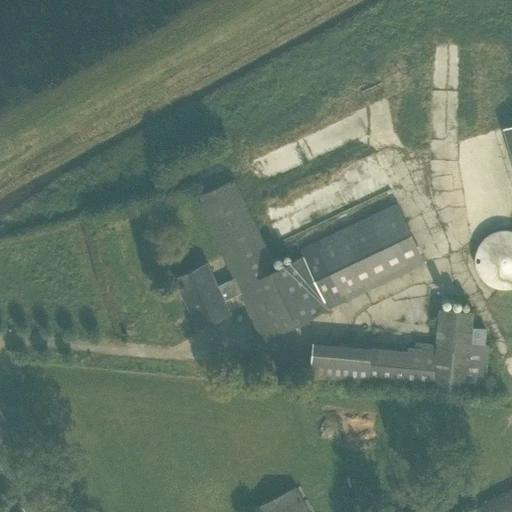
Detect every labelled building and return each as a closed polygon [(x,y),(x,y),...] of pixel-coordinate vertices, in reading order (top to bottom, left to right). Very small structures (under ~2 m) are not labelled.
[(291,168),(285,153),(299,148),(294,133),(312,126),(309,116),(242,142),(257,181),(291,168)] [(511,124),(502,128),(511,160),(511,124)] [(241,293),(262,338),(281,330),(327,310),(424,264),(395,203),(298,250),(301,257),(275,270),(232,179),(214,189),(196,197),(234,278),(215,286),(205,264),(176,278),(199,327),(228,313),(223,301),(241,293)] [(499,289),(506,289),(511,287),(511,231),(510,231),(505,230),(501,230),(496,231),(491,233),(485,236),(482,239),(478,244),(476,251),(474,256),(474,261),(475,266),(477,271),(480,277),(483,281),(488,284),(493,287),(499,289)] [(290,375),(484,391),(488,344),(471,342),(473,311),(438,308),(435,343),(414,342),(414,347),(407,346),(407,349),(312,341),(311,354),(292,352),(290,375)] [(307,511),(295,487),(253,509),(255,511),(307,511)] [(511,511),(511,490),(467,511),(511,511)]
